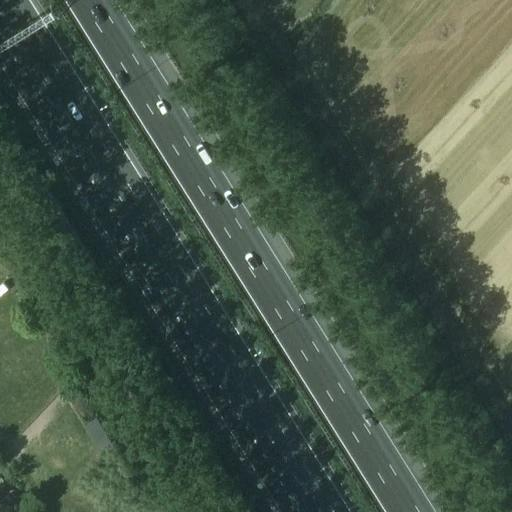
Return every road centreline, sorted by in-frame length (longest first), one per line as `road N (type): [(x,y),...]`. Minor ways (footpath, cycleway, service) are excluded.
road 1 (motorway): [(414,511),(92,0)]
road 2 (motorway): [(5,0),(325,511)]
